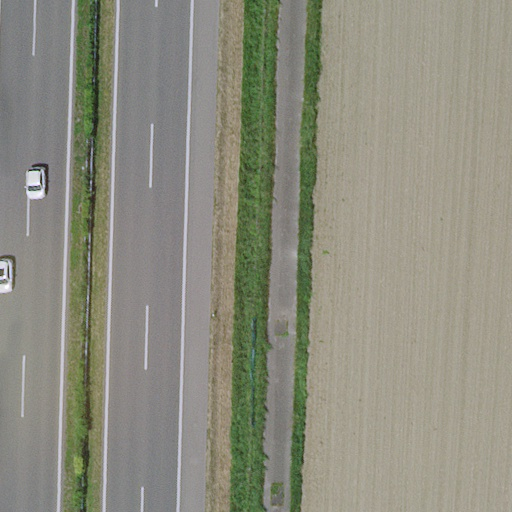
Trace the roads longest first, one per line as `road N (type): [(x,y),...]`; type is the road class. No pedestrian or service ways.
road 1 (track): [(268,511),(284,0)]
road 2 (motorway): [(33,0),(18,511)]
road 3 (motorway): [(138,511),(152,0)]
